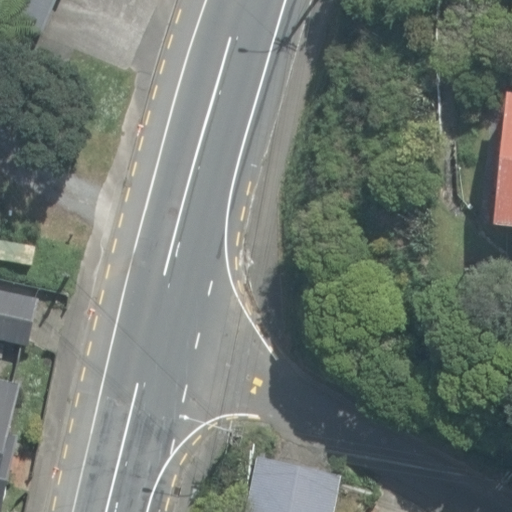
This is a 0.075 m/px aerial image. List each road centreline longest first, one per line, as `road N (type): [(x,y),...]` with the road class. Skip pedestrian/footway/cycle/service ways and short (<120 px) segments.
road 1 (residential): [(161,313),(481,511)]
road 2 (tertiary): [(248,0),(161,313)]
road 3 (tertiary): [(161,313),(119,511)]
